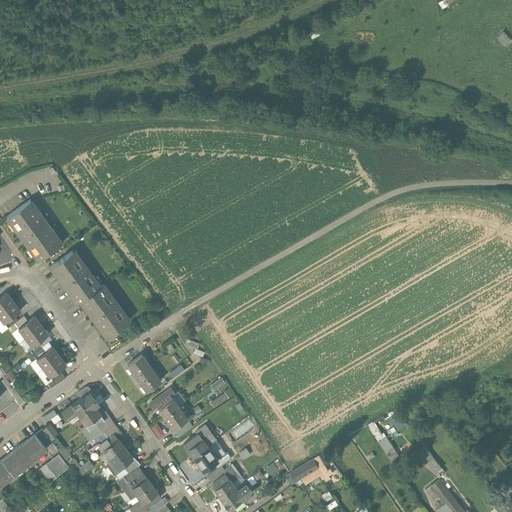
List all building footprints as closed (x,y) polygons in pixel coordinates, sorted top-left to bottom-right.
[(62,244),(30,200),(6,217),(37,261),(62,244)] [(72,251),(50,267),(76,304),(79,301),(98,288),(93,281),(95,280),(90,273),(88,274),(81,265),(83,264),(78,257),(77,258),(72,251)] [(98,288),(79,301),(106,338),(127,322),(123,315),(124,314),(119,307),(117,308),(111,299),(113,298),(108,291),(106,292),(101,285),(98,288)] [(0,297),(0,312),(13,302),(6,293),(0,297)] [(13,302),(0,312),(0,318),(4,324),(14,316),(20,311),(13,302)] [(14,316),(4,324),(8,328),(9,327),(17,321),(14,316)] [(17,321),(9,327),(13,332),(18,328),(27,321),(24,316),(17,321)] [(27,321),(18,328),(25,338),(41,325),(34,316),(27,321)] [(41,325),(25,338),(32,347),(41,340),(48,335),(41,325)] [(32,347),(27,350),(30,355),(42,347),(45,344),(41,340),(32,347)] [(30,355),(27,358),(31,362),(36,359),(45,352),(42,347),(30,355)] [(45,352),(36,359),(43,368),(59,356),(52,347),(45,352)] [(160,381),(141,355),(127,365),(146,392),(160,381)] [(59,356),(43,368),(50,377),(65,365),(59,356)] [(168,370),(171,376),(184,369),(181,364),(168,370)] [(62,373),(47,383),(50,388),(65,378),(62,373)] [(208,384),(212,390),(224,384),(220,377),(208,384)] [(84,388),(76,393),(80,399),(90,392),(87,387),(84,388)] [(170,389),(149,405),(153,410),(156,408),(164,418),(178,407),(173,399),(172,400),(170,397),(174,394),(170,389)] [(209,400),(212,405),(230,395),(228,390),(209,400)] [(80,399),(61,413),(67,421),(76,414),(79,419),(79,418),(94,408),(98,405),(94,398),(95,398),(90,392),(80,399)] [(187,412),(184,414),(178,407),(164,418),(169,425),(166,427),(174,438),(180,434),(175,428),(179,424),(185,432),(196,424),(187,412)] [(94,408),(79,418),(85,426),(85,425),(90,432),(108,419),(101,409),(97,411),(94,408)] [(108,419),(90,432),(94,438),(103,432),(113,424),(108,419)] [(113,424),(103,432),(106,436),(116,429),(113,424)] [(55,435),(48,426),(42,430),(50,440),(55,435)] [(205,426),(195,433),(197,435),(183,445),(187,450),(187,451),(192,458),(207,446),(215,440),(205,426)] [(384,433),(376,438),(389,456),(397,451),(384,433)] [(113,434),(97,446),(96,444),(88,450),(94,459),(104,452),(107,457),(122,446),(123,446),(119,441),(117,439),(113,434)] [(22,443),(13,451),(2,460),(13,474),(26,464),(33,459),(32,459),(45,449),(34,435),(23,444),(22,443)] [(416,447),(432,473),(439,469),(423,443),(416,447)] [(122,446),(107,457),(111,461),(106,465),(114,475),(121,470),(119,467),(131,459),(122,446)] [(207,446),(192,458),(201,470),(216,459),(207,446)] [(69,467),(58,453),(45,463),(56,477),(69,467)] [(269,473),(283,464),(278,456),(264,466),(269,473)] [(0,484),(13,474),(1,460),(0,461),(0,484)] [(133,460),(123,467),(127,473),(137,466),(133,460)] [(216,462),(203,471),(207,477),(220,467),(216,462)] [(312,475),(305,464),(300,467),(305,476),(309,481),(320,476),(318,473),(312,475)] [(220,467),(207,477),(211,482),(224,472),(220,467)] [(300,467),(290,473),(294,479),(295,482),(305,476),(300,467)] [(137,473),(139,475),(130,482),(128,479),(126,481),(128,483),(128,484),(131,488),(131,489),(136,496),(151,485),(146,478),(145,478),(142,473),(141,473),(140,471),(137,473)] [(227,475),(212,486),(221,497),(236,487),(227,475)] [(468,511),(467,511),(464,511),(440,480),(433,486),(446,504),(438,511),(468,511)] [(136,496),(139,501),(129,508),(132,511),(145,511),(147,511),(147,510),(145,509),(159,498),(156,493),(151,485),(136,496)] [(236,487),(221,497),(230,510),(238,503),(252,493),(246,486),(239,491),(236,487)] [(238,503),(230,510),(231,511),(243,511),(244,511),(238,503)]
